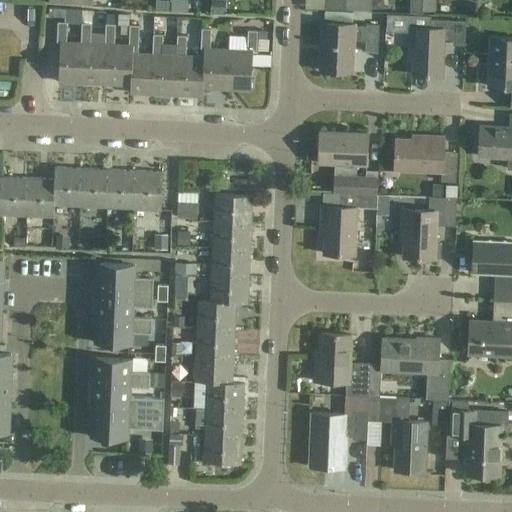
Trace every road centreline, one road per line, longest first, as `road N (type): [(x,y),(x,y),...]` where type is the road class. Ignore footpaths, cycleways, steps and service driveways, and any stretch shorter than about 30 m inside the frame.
road 1 (residential): [(76,492),(84,293),(26,291),(18,490)]
road 2 (residential): [(287,136),(0,125)]
road 3 (unclassified): [(511,507),(270,501)]
road 4 (residential): [(270,501),(281,302)]
road 5 (residential): [(270,501),(76,492)]
road 6 (residential): [(456,105),(289,98)]
road 7 (residential): [(281,302),(287,136)]
road 8 (residential): [(433,291),(425,308),(281,302)]
